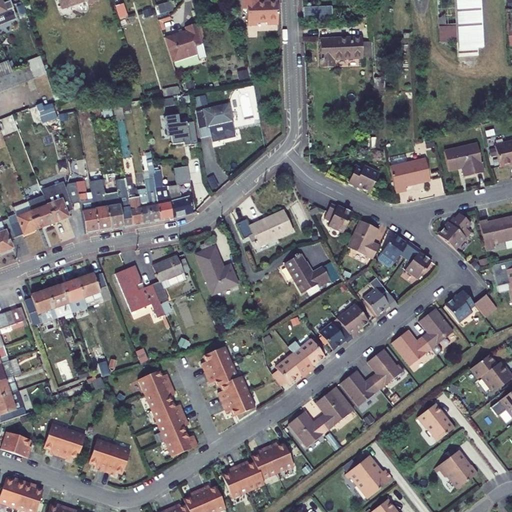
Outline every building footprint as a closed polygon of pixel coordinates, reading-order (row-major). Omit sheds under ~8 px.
[(10,3),(8,0),(0,0),(0,13),(6,11),(12,9),(11,3),(10,3)] [(58,0),(61,9),(87,1),(88,4),(99,1),(98,0),(58,0)] [(267,23),(267,25),(278,24),(277,0),(267,0),(267,2),(258,2),(257,0),(242,0),(243,10),(247,9),(248,26),(257,25),(257,23),(267,23)] [(436,0),(439,43),(457,42),(454,0),(436,0)] [(478,48),(483,48),(480,0),(454,0),(457,42),(457,57),(478,56),(478,48)] [(115,7),(119,19),(127,16),(123,4),(115,7)] [(123,28),(137,23),(136,17),(121,21),(123,28)] [(185,31),(164,38),(172,63),(197,55),(195,47),(203,44),(197,24),(184,28),(185,31)] [(333,60),(362,58),(361,37),(319,40),(321,68),(334,67),(333,60)] [(0,63),(0,77),(7,74),(12,72),(8,61),(0,63)] [(21,69),(26,81),(34,78),(29,66),(21,69)] [(14,72),(19,84),(26,81),(21,69),(14,72)] [(7,74),(12,87),(19,84),(14,72),(12,72),(7,74)] [(0,77),(5,89),(12,87),(7,74),(0,77)] [(164,97),(180,94),(178,87),(163,90),(164,97)] [(48,121),(57,118),(52,104),(43,107),(48,121)] [(122,104),(113,106),(115,119),(124,117),(122,104)] [(235,134),(233,122),(229,105),(196,112),(198,129),(199,135),(211,133),(212,139),(235,134)] [(93,118),(101,116),(100,109),(92,110),(93,118)] [(170,127),(172,145),(183,143),(184,146),(197,144),(194,122),(179,124),(178,115),(164,117),(166,127),(170,127)] [(425,139),(427,148),(435,146),(432,137),(425,139)] [(366,138),(366,152),(374,150),(377,149),(377,138),(366,138)] [(511,163),(511,141),(494,145),(499,166),(511,163)] [(95,172),(89,144),(84,145),(89,173),(95,172)] [(464,177),(483,172),(477,144),(444,152),(449,171),(462,168),(464,177)] [(146,184),(146,189),(152,222),(161,220),(153,179),(153,174),(155,174),(154,171),(154,169),(153,161),(151,151),(145,153),(146,161),(148,160),(150,175),(151,179),(145,180),(146,184)] [(79,172),(75,154),(67,156),(70,174),(79,172)] [(407,163),(406,157),(389,161),(390,167),(396,193),(407,190),(406,186),(431,180),(426,158),(407,163)] [(189,165),(175,167),(179,184),(192,182),(189,165)] [(355,187),(370,193),(379,173),(364,166),(362,171),(356,168),(349,183),(356,186),(355,187)] [(160,170),(154,171),(155,174),(153,174),(153,179),(161,220),(173,218),(167,187),(163,187),(160,170)] [(89,180),(92,192),(98,232),(111,229),(106,200),(105,197),(104,190),(99,191),(97,178),(89,180)] [(128,193),(129,195),(134,225),(143,223),(137,191),(137,188),(133,189),(131,178),(126,179),(126,181),(128,193)] [(84,181),(76,182),(86,234),(98,232),(92,192),(87,193),(84,181)] [(118,195),(119,197),(124,227),(134,225),(129,195),(128,193),(126,181),(116,183),(118,195)] [(179,185),(167,187),(173,218),(194,213),(189,196),(182,198),(179,185)] [(61,200),(57,189),(43,195),(53,223),(69,217),(67,213),(74,210),(69,197),(61,200)] [(146,189),(137,191),(143,223),(152,222),(146,189)] [(28,201),(39,229),(53,223),(43,195),(28,201)] [(106,200),(111,229),(124,227),(119,197),(106,200)] [(9,219),(16,238),(39,229),(28,201),(13,207),(15,214),(8,217),(9,219)] [(353,213),(339,206),(338,207),(332,204),(328,212),(325,218),(331,222),(328,227),(343,234),(353,213)] [(284,211),(250,226),(246,219),(236,224),(243,238),(244,239),(249,237),(254,249),(294,231),(284,211)] [(449,224),(448,223),(438,235),(455,250),(470,233),(467,230),(472,224),(460,214),(456,220),(454,218),(449,224)] [(511,239),(511,216),(487,223),(487,220),(479,222),(486,251),(493,249),(492,245),(511,239)] [(0,253),(13,249),(9,240),(16,238),(9,219),(0,222),(0,253)] [(380,245),(374,242),(379,230),(360,221),(348,248),(373,260),(380,245)] [(395,235),(381,254),(395,263),(400,255),(406,259),(415,246),(409,242),(407,244),(395,235)] [(432,261),(419,252),(421,250),(415,246),(406,259),(411,263),(405,271),(418,280),(432,261)] [(238,284),(230,265),(224,268),(214,247),(195,255),(213,295),(238,284)] [(331,280),(322,267),(312,273),(300,255),(284,264),(302,294),(318,285),(320,287),(331,280)] [(177,256),(152,266),(158,281),(152,284),(164,314),(170,312),(166,302),(168,302),(162,289),(160,283),(166,280),(169,286),(185,279),(183,274),(190,271),(184,258),(179,260),(177,256)] [(477,272),(481,268),(475,261),(471,264),(477,272)] [(115,274),(133,312),(151,305),(157,318),(165,315),(164,314),(152,284),(139,290),(136,285),(143,283),(135,265),(129,268),(115,274)] [(505,279),(508,278),(510,291),(511,297),(511,268),(503,271),(505,279)] [(102,274),(95,276),(94,274),(77,279),(84,298),(100,292),(103,300),(111,298),(102,274)] [(77,279),(63,285),(72,310),(86,305),(84,300),(84,298),(77,279)] [(166,280),(160,283),(162,289),(169,286),(166,280)] [(58,318),(73,313),(72,310),(63,285),(48,290),(54,308),(58,318)] [(363,298),(377,317),(390,307),(391,309),(397,304),(387,291),(382,296),(376,288),(363,298)] [(42,324),(58,318),(54,308),(48,290),(31,296),(32,298),(25,301),(29,313),(37,311),(41,323),(42,324)] [(459,323),(472,313),(469,308),(474,304),(464,291),(445,305),(459,323)] [(486,295),(474,304),(485,318),(497,309),(486,295)] [(342,315),(348,322),(343,326),(353,339),(358,334),(357,332),(369,323),(355,305),(342,315)] [(25,326),(28,325),(22,307),(19,308),(24,321),(25,326)] [(16,324),(24,321),(19,308),(11,311),(16,324)] [(437,356),(442,351),(437,345),(454,332),(435,309),(419,322),(428,333),(422,337),(432,349),(437,356)] [(10,325),(16,324),(11,311),(4,313),(9,326),(10,325)] [(0,323),(2,329),(9,326),(4,313),(0,314),(0,323)] [(66,341),(73,339),(65,318),(59,321),(66,341)] [(10,325),(12,331),(25,326),(24,321),(16,324),(10,325)] [(319,333),(333,351),(345,341),(347,343),(353,339),(343,326),(338,330),(332,323),(319,333)] [(2,339),(14,334),(12,331),(10,325),(9,326),(2,329),(0,329),(0,347),(4,346),(2,339)] [(408,330),(391,343),(410,367),(432,349),(422,337),(417,341),(408,330)] [(68,348),(75,345),(73,339),(66,341),(68,348)] [(179,345),(186,348),(188,343),(182,340),(179,345)] [(298,350),(299,351),(294,355),(309,373),(315,369),(313,367),(325,358),(311,340),(298,350)] [(0,363),(9,361),(4,346),(0,347),(0,363)] [(219,387),(220,387),(222,385),(223,388),(243,379),(242,377),(239,378),(232,363),(225,348),(205,356),(207,362),(205,363),(201,365),(205,374),(209,384),(214,382),(216,381),(219,387)] [(376,374),(370,378),(380,390),(402,372),(397,366),(384,350),(367,363),(376,374)] [(279,372),(273,377),(275,380),(280,387),(286,382),(287,383),(290,386),(302,376),(303,378),(309,373),(294,355),(289,359),(288,358),(275,368),(278,371),(279,372)] [(20,373),(15,359),(9,361),(0,363),(0,380),(5,378),(20,373)] [(500,363),(481,377),(493,393),(511,378),(511,374),(508,370),(506,371),(503,368),(500,363)] [(357,371),(340,384),(358,407),(380,390),(370,378),(365,382),(357,371)] [(138,381),(145,396),(152,412),(154,418),(174,409),(171,403),(169,398),(171,397),(176,395),(171,385),(167,375),(163,377),(160,378),(158,372),(138,381)] [(14,382),(7,385),(5,378),(0,380),(0,396),(18,391),(14,382)] [(93,382),(96,389),(103,387),(100,379),(97,380),(93,382)] [(231,412),(233,411),(235,417),(255,408),(249,392),(243,379),(223,388),(224,391),(222,392),(218,394),(222,404),(225,410),(226,414),(231,412)] [(319,419),(329,431),(354,410),(336,387),(316,404),(325,415),(319,419)] [(0,414),(23,406),(18,391),(0,396),(0,414)] [(511,417),(511,391),(510,393),(499,401),(511,417)] [(436,404),(417,418),(426,429),(427,428),(438,441),(454,429),(443,415),(444,415),(436,404)] [(0,423),(26,414),(25,410),(23,406),(0,414),(0,423)] [(154,418),(158,427),(165,442),(172,458),(198,447),(194,436),(189,438),(187,440),(185,434),(182,428),(184,427),(189,426),(185,416),(181,406),(176,408),(174,409),(154,418)] [(305,412),(288,425),(307,448),(329,431),(319,419),(314,423),(305,412)] [(78,458),(86,436),(69,430),(53,425),(45,447),(51,449),(50,451),(49,454),(60,458),(70,461),(71,459),(72,456),(78,458)] [(29,447),(27,446),(29,441),(6,433),(1,450),(28,459),(32,448),(29,447)] [(343,447),(349,442),(346,439),(340,443),(343,447)] [(123,473),(131,451),(114,445),(98,440),(90,462),(96,464),(95,466),(94,469),(105,473),(116,477),(116,474),(117,471),(123,473)] [(264,486),(262,481),(278,474),(294,467),(285,446),(279,448),(278,445),(277,443),(267,447),(257,452),(258,454),(259,457),(253,459),(254,462),(255,464),(249,467),(248,464),(247,462),(237,466),(227,470),(228,473),(229,476),(224,478),(232,499),(248,493),(264,486)] [(458,451),(437,467),(439,471),(445,478),(447,476),(457,489),(478,474),(471,465),(469,467),(468,468),(464,463),(466,462),(458,451)] [(368,456),(348,473),(351,476),(368,498),(393,479),(386,470),(382,473),(380,475),(376,470),(378,468),(368,456)] [(5,481),(0,498),(0,504),(17,510),(22,511),(36,511),(43,493),(37,492),(37,489),(38,486),(26,482),(13,478),(12,480),(11,483),(5,481)] [(220,511),(226,510),(217,489),(211,491),(210,488),(209,486),(199,490),(189,495),(190,497),(191,500),(185,502),(186,504),(187,507),(181,510),(180,507),(179,504),(169,509),(162,511),(220,511)] [(387,499),(370,511),(395,511),(396,510),(387,499)]
